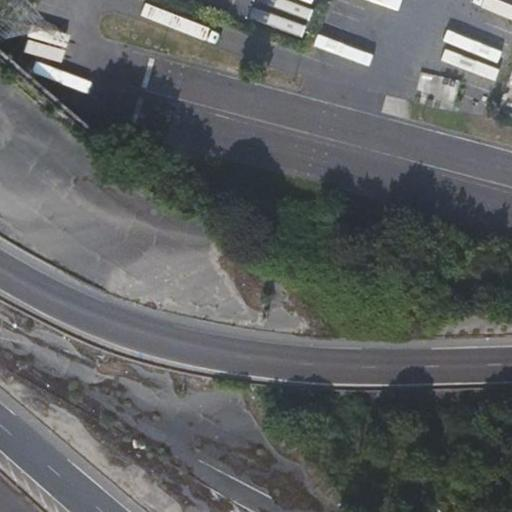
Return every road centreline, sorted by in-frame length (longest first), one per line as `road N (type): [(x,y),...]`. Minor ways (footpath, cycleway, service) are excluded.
road 1 (motorway): [(511,364),(301,364),(110,324),(0,275)]
road 2 (motorway): [(103,511),(0,423)]
